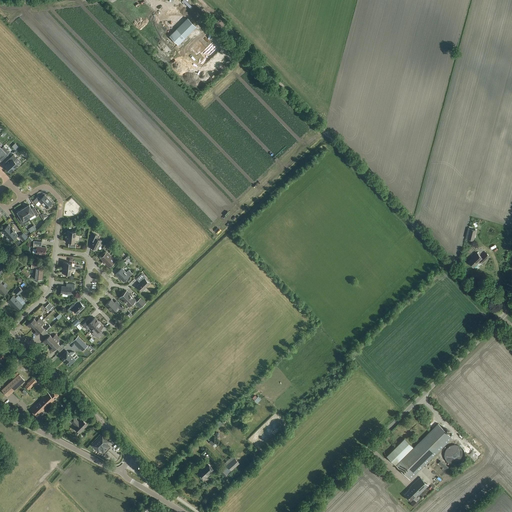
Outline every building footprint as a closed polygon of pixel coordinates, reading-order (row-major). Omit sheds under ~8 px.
[(187,18),(170,36),(178,44),(196,27),(187,18)] [(211,64),(222,53),(217,47),(209,55),(206,52),(208,51),(203,46),(196,53),(200,58),(204,54),(207,57),(206,58),(211,64)] [(1,148),(0,149),(0,157),(4,155),(5,156),(10,153),(4,146),(1,148)] [(8,164),(5,166),(10,172),(18,164),(14,160),(17,158),(13,154),(7,160),(6,161),(8,164)] [(52,203),(45,195),(40,199),(38,196),(33,201),(36,204),(39,201),(46,208),(52,203)] [(23,208),(29,217),(34,213),(36,216),(39,214),(35,208),(32,209),(29,204),(23,208)] [(25,219),(29,217),(23,208),(17,212),(21,217),(18,219),(22,225),(27,222),(25,219)] [(9,242),(17,235),(8,225),(2,230),(7,237),(6,238),(9,242)] [(19,237),(23,241),(27,237),(24,233),(19,237)] [(97,250),(101,240),(96,238),(97,235),(93,233),(90,239),(93,240),(90,246),(97,250)] [(111,240),(106,246),(109,249),(115,244),(111,240)] [(33,248),(32,253),(36,253),(45,254),(46,247),(41,247),(42,241),(34,241),(33,248)] [(107,252),(101,258),(109,266),(115,261),(107,252)] [(483,257),(477,252),(472,258),(468,261),(474,267),(480,261),(482,263),(490,256),(487,253),(483,257)] [(44,269),(44,261),(33,260),(32,267),(35,268),(34,278),(41,279),(43,268),(44,269)] [(129,276),(132,273),(129,270),(126,272),(122,268),(126,263),(124,261),(118,267),(120,269),(116,273),(124,281),(129,276)] [(144,275),(139,279),(141,281),(137,286),(142,291),(150,283),(145,278),(146,277),(144,275)] [(74,290),(75,284),(68,283),(68,287),(61,286),(61,292),(71,294),(71,290),(74,290)] [(129,306),(135,300),(127,291),(120,297),(129,306)] [(22,305),(13,295),(7,301),(10,303),(17,310),(22,305)] [(141,297),(135,303),(140,308),(146,302),(145,302),(141,297)] [(116,304),(111,299),(105,304),(112,312),(118,307),(121,310),(123,307),(118,302),(116,304)] [(71,307),(77,314),(85,307),(80,301),(77,303),(76,302),(74,304),(71,307)] [(32,325),(34,327),(42,320),(40,317),(37,320),(34,318),(27,325),(29,327),(32,325)] [(91,329),(99,321),(95,317),(91,321),(89,318),(82,325),(87,329),(89,327),(91,329)] [(42,320),(34,327),(37,330),(34,332),(37,335),(44,328),(41,325),(45,322),(42,320)] [(99,321),(91,329),(93,331),(92,333),(96,337),(101,332),(99,330),(103,326),(99,321)] [(50,344),(58,336),(56,334),(52,337),(50,334),(43,341),(45,344),(47,341),(50,344)] [(72,340),(73,341),(82,350),(87,345),(78,336),(77,337),(76,335),(72,340)] [(58,336),(50,344),(52,347),(50,349),(52,351),(56,348),(59,351),(65,345),(63,343),(60,345),(57,342),(60,339),(58,336)] [(67,351),(61,356),(68,365),(69,365),(78,356),(74,352),(70,351),(69,353),(67,351)] [(7,396),(24,380),(19,374),(2,390),(7,396)] [(32,386),(37,381),(33,378),(28,383),(32,386)] [(59,395),(54,390),(50,394),(47,392),(45,394),(46,395),(35,405),(35,404),(30,409),(37,416),(59,395)] [(79,422),(74,416),(70,420),(76,426),(74,427),(80,433),(83,430),(83,429),(87,424),(82,419),(79,422)] [(219,420),(214,425),(217,428),(222,423),(219,420)] [(410,479),(452,438),(438,423),(396,465),(410,479)] [(104,452),(109,446),(106,443),(108,441),(102,435),(92,445),(99,451),(101,449),(104,452)] [(206,437),(209,441),(212,445),(213,445),(215,447),(219,443),(217,440),(216,441),(213,438),(212,438),(209,435),(206,437)] [(395,464),(413,447),(404,438),(386,455),(395,464)] [(235,458),(227,465),(231,470),(239,463),(235,458)] [(203,481),(214,471),(207,463),(197,473),(203,481)] [(417,497),(428,485),(419,477),(408,489),(409,489),(404,494),(411,501),(415,496),(417,497)]
